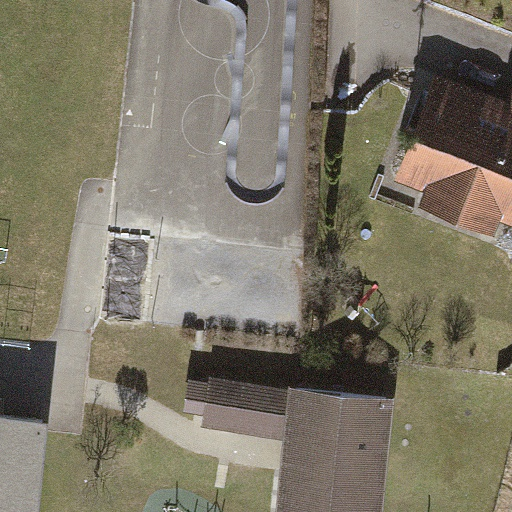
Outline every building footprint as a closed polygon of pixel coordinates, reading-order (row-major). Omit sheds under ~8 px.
[(435,68),(394,175),(423,186),(418,198),(494,227),(500,213),(511,217),(511,84),(508,96),(435,68)] [(211,376),(210,382),(204,417),(203,428),(290,441),(296,389),(211,376)] [(210,382),(189,379),(184,415),(204,417),(210,382)] [(288,460),(282,511),(382,511),(394,399),(296,389),(290,441),(288,460)] [(0,511),(40,511),(49,424),(0,419),(0,511)]
